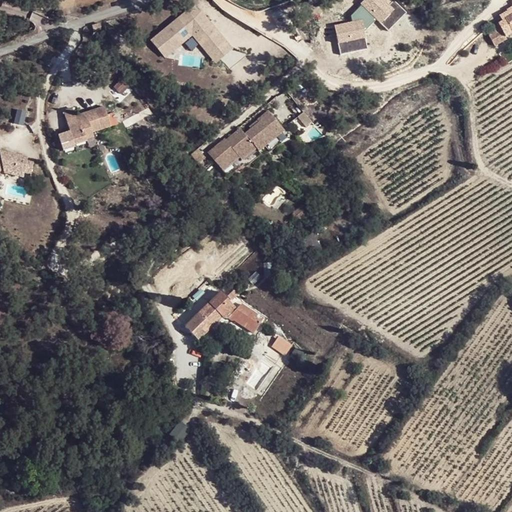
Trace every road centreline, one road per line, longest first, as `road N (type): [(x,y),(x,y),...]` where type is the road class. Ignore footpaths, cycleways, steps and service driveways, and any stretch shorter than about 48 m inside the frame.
road 1 (track): [(220,0),(301,47),(317,76),(333,85),(375,85),(449,68),(467,82),(480,166),(511,185)]
road 2 (track): [(201,383),(159,438),(110,480),(0,495)]
road 3 (track): [(379,477),(186,402)]
road 4 (unclassified): [(0,51),(142,0)]
